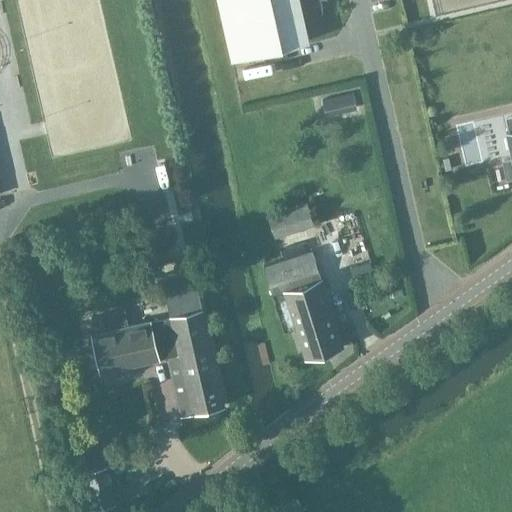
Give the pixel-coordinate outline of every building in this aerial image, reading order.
[(217,0),(231,59),(307,42),(306,37),(321,33),(322,9),(319,0),(217,0)] [(511,159),(503,161),(506,179),(511,177),(511,130),(506,132),(511,159)] [(267,214),(274,237),(314,225),(307,202),(267,214)] [(312,250),(263,266),(272,294),(284,290),(305,359),(343,347),(312,250)] [(150,321),(90,335),(99,372),(177,354),(191,414),(224,406),(202,309),(192,269),(159,276),(168,318),(151,322),(150,321)] [(78,473),(87,511),(115,505),(106,466),(78,473)]
